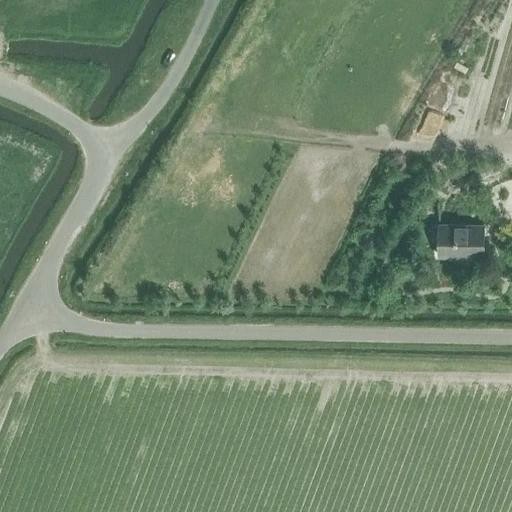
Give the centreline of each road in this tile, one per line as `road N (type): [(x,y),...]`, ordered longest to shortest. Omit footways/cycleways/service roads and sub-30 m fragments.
road 1 (unclassified): [(29,302),(97,331),(511,342)]
road 2 (unclassified): [(29,302),(111,143)]
road 3 (unclassified): [(111,143),(168,90),(210,0)]
road 4 (unclassified): [(0,87),(111,143)]
